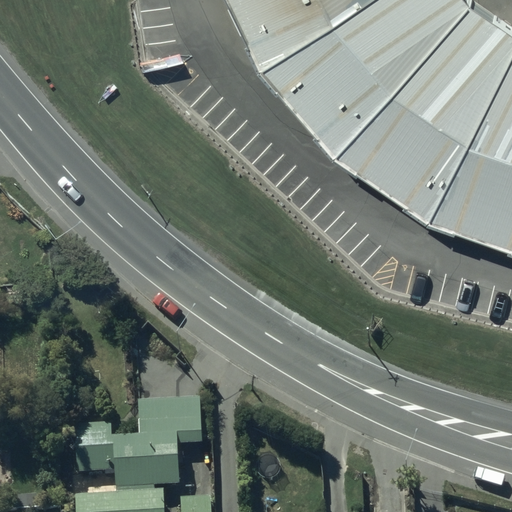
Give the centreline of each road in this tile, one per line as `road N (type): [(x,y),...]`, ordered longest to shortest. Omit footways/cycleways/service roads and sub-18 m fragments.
road 1 (trunk): [(511,449),(385,402),(257,330),(140,244),(0,94)]
road 2 (unknown): [(166,0),(190,66),(276,153),(352,208),(511,263)]
